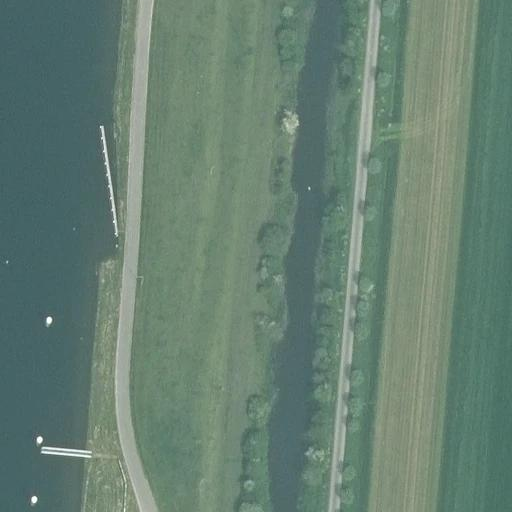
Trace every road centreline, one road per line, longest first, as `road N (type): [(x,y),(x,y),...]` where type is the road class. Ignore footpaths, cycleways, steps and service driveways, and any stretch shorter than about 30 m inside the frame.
road 1 (unclassified): [(148,511),(119,392),(150,0)]
road 2 (unclassified): [(333,511),(375,0)]
